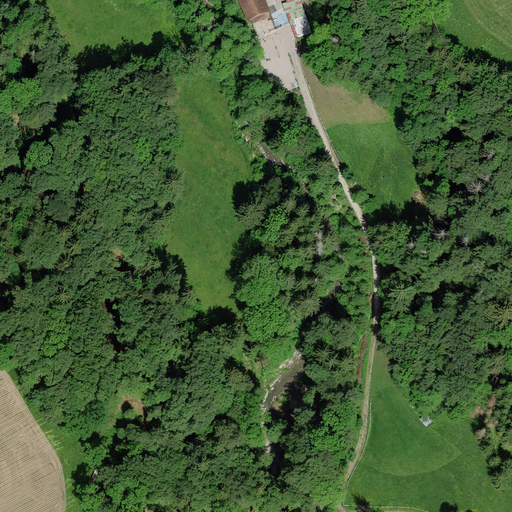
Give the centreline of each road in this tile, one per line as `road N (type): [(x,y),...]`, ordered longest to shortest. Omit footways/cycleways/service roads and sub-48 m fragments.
road 1 (track): [(273,0),(377,264),(363,425),(345,479)]
road 2 (track): [(83,0),(168,85),(187,135)]
